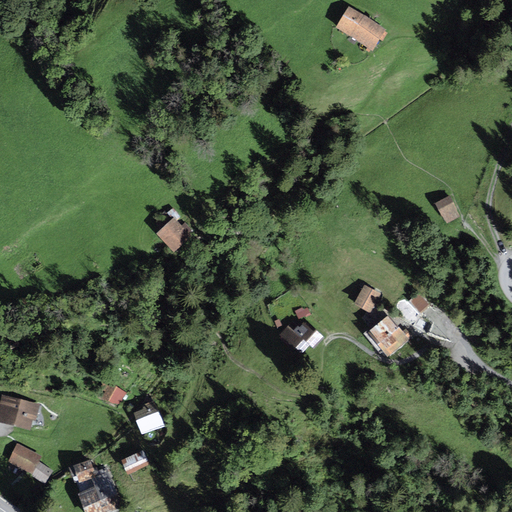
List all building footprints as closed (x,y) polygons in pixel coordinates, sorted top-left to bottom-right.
[(348,6),(335,28),(372,51),(380,40),(382,41),(388,33),(385,31),(386,29),(348,6)] [(449,196),(435,204),(447,224),(461,216),(449,196)] [(192,237),(173,218),(156,234),(175,253),(192,237)] [(382,295),(364,286),(355,303),(372,312),(382,295)] [(407,301),(421,313),(428,306),(415,293),(407,301)] [(400,305),(398,307),(412,322),(419,315),(401,296),(396,301),(400,305)] [(439,305),(436,309),(447,318),(451,314),(439,305)] [(373,325),(362,333),(379,355),(383,352),(387,356),(411,337),(406,330),(403,332),(388,314),(374,326),(373,325)] [(292,320),(280,335),(301,354),(309,344),(314,348),(324,337),(316,329),(314,331),(304,322),(300,327),(292,320)] [(128,396),(110,386),(102,400),(119,410),(128,396)] [(38,408),(0,397),(0,398),(0,424),(26,432),(29,422),(34,423),(38,408)] [(146,410),(135,413),(142,433),(162,426),(154,402),(144,405),(146,410)] [(40,454),(15,443),(6,463),(32,474),(40,454)] [(142,449),(121,460),(128,474),(150,463),(142,449)] [(95,487),(78,493),(85,511),(111,511),(112,511),(106,497),(118,493),(108,467),(98,471),(93,458),(73,466),(79,483),(91,478),(95,487)]
